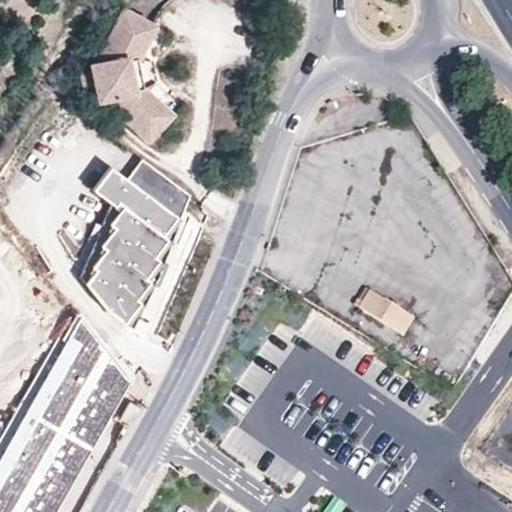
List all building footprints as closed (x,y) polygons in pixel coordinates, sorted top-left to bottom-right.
[(136,56),(153,18),(122,5),(99,59),(100,62),(93,63),(101,100),(107,98),(151,138),(173,113),(142,85),(137,86),(130,58),(136,56)] [(177,217),(173,214),(188,195),(143,160),(128,179),(111,167),(94,190),(115,207),(119,203),(123,206),(110,224),(114,228),(101,246),(105,249),(92,267),(95,270),(85,283),(110,311),(128,325),(144,304),(139,301),(153,283),(147,279),(161,261),(156,257),(169,240),(163,236),(177,217)] [(414,318),(374,291),(368,302),(363,299),(358,305),(403,335),(414,318)] [(75,317),(0,454),(0,511),(51,511),(126,383),(75,317)] [(142,408),(131,402),(120,419),(131,426),(142,408)]
